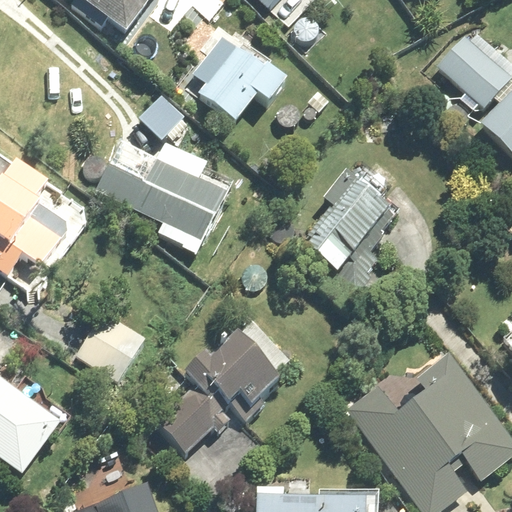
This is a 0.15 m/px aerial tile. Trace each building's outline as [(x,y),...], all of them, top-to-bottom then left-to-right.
[(80,0),(74,10),(103,31),(125,0),(80,0)] [(481,47),(494,62),(511,45),(511,36),(503,27),(481,47)] [(441,76),(487,119),(511,91),(511,86),(469,46),(441,76)] [(200,102),(239,133),(261,106),(273,115),(292,92),(271,75),(267,79),(239,55),(200,102)] [(318,96),(310,106),(321,116),(330,108),(318,96)] [(158,104),(140,122),(165,147),(182,129),(158,104)] [(511,104),(484,131),(511,159),(511,104)] [(166,234),(161,243),(175,250),(179,242),(205,256),(231,209),(202,193),(210,177),(168,154),(152,184),(139,177),(132,190),(145,197),(134,217),(166,234)] [(393,197),(405,182),(399,177),(402,172),(385,158),(369,177),(393,197)] [(0,276),(11,284),(25,267),(44,281),(71,246),(70,240),(37,214),(52,193),(19,168),(2,190),(0,187),(0,276)] [(335,216),(310,244),(314,248),(306,257),(359,303),(373,287),(368,282),(379,269),(373,264),(386,249),(384,247),(396,233),(362,203),(367,199),(350,185),(328,210),(335,216)] [(271,271),(251,269),(248,297),(269,299),(271,271)] [(78,366),(120,392),(148,350),(106,322),(78,366)] [(188,388),(198,397),(160,433),(188,464),(216,438),(221,443),(234,431),(229,425),(236,419),(247,430),(284,396),(241,350),(215,374),(210,368),(188,388)] [(420,389),(431,402),(402,424),(380,395),(349,418),(418,511),(450,511),(470,498),(453,476),(467,467),(485,492),(511,471),(511,448),(451,367),(420,389)] [(0,465),(24,484),(63,433),(0,385),(0,465)] [(336,390),(328,396),(337,407),(345,401),(336,390)] [(261,511),(383,511),(384,507),(323,503),(322,511),(291,511),(287,511),(288,503),(262,502),(261,511)] [(154,511),(151,503),(126,511),(154,511)]
